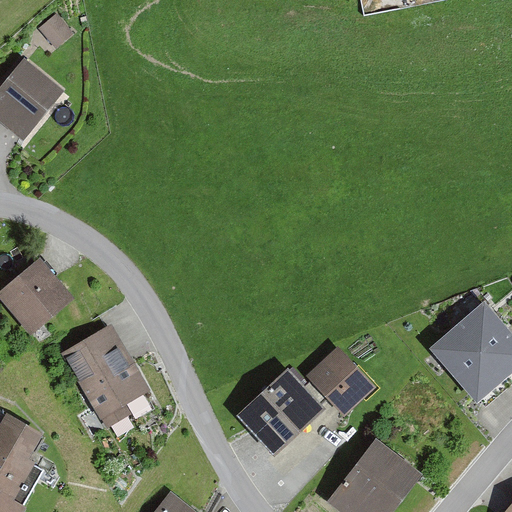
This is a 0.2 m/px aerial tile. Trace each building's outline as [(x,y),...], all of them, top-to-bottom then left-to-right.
[(65,26),(53,39),(68,54),(81,42),(65,26)] [(35,65),(0,102),(0,119),(33,149),(76,102),(35,65)] [(44,267),(4,297),(45,351),(85,322),(44,267)] [(511,325),(499,308),(437,354),(484,416),(511,394),(511,325)] [(124,326),(71,358),(114,429),(167,398),(124,326)] [(349,351),(319,377),(355,418),(384,392),(349,351)] [(307,374),(247,424),(281,464),(341,414),(307,374)] [(35,511),(70,446),(22,421),(0,462),(0,511),(35,511)] [(384,451),(337,508),(341,511),(409,511),(429,488),(384,451)] [(164,511),(203,511),(179,493),(164,511)] [(511,511),(511,499),(500,511),(511,511)]
